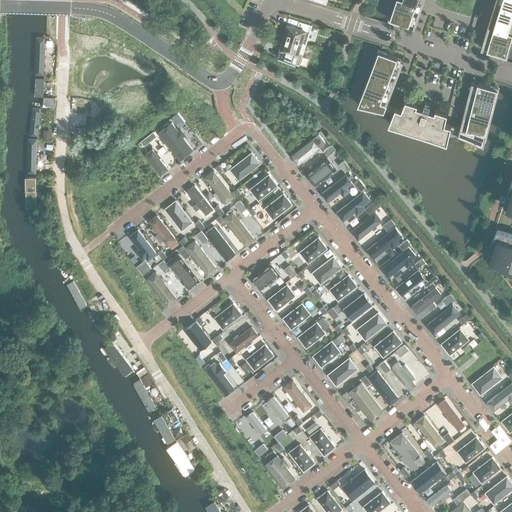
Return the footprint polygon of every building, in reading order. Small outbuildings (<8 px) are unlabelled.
[(395,0),(394,7),(419,15),(423,4),(409,0),(395,0)] [(491,14),(511,20),(511,7),(495,2),(491,14)] [(415,27),(419,15),(394,7),(390,18),(415,27)] [(488,25),(511,32),(511,20),(491,14),(488,25)] [(288,24),(284,36),(306,43),(312,24),(299,20),(297,27),(289,24),(288,24)] [(484,36),(510,43),(511,36),(511,32),(488,25),(484,36)] [(45,33),(34,32),(33,75),(43,76),(45,33)] [(306,43),(284,36),(280,48),(281,48),(290,51),(288,57),(300,61),(306,43)] [(507,55),(510,43),(484,36),(481,47),(507,55)] [(375,61),(400,70),(404,59),(379,50),(375,61)] [(330,52),(328,58),(329,58),(336,60),(337,60),(339,54),(330,52)] [(371,72),(378,75),(395,81),(400,70),(375,61),(371,72)] [(395,81),(378,75),(371,72),(366,82),(391,92),(395,81)] [(30,99),(42,100),(43,79),(32,78),(30,99)] [(472,80),(469,92),(495,99),(498,87),(472,80)] [(387,102),(391,92),(366,82),(362,93),(381,101),(381,100),(387,103),(387,102)] [(466,103),(492,110),(495,99),(469,92),(466,103)] [(381,101),(362,93),(358,104),(369,107),(368,112),(390,120),(396,106),(387,102),(387,103),(381,100),(381,101)] [(56,97),(54,97),(44,96),(43,106),(54,107),(55,107),(56,97)] [(400,126),(406,128),(407,128),(418,102),(406,98),(402,108),(396,106),(390,120),(401,123),(400,126)] [(425,100),(423,107),(419,119),(425,121),(431,102),(425,100)] [(463,115),(489,121),(492,110),(466,103),(463,115)] [(26,135),(38,136),(41,106),(28,105),(26,135)] [(448,138),(452,123),(445,122),(448,111),(436,108),(429,135),(448,141),(448,138)] [(178,112),(172,117),(177,123),(183,118),(178,112)] [(466,127),(486,132),(489,121),(463,115),(460,125),(461,126),(467,127),(466,127)] [(179,160),(192,150),(170,122),(158,132),(179,160)] [(461,126),(460,125),(452,123),(448,138),(471,145),(472,139),(483,144),(486,132),(466,127),(467,127),(461,126)] [(331,143),(321,130),(319,131),(330,145),(331,143)] [(153,131),(144,139),(147,143),(156,135),(153,131)] [(22,171),(36,172),(39,136),(25,135),(22,171)] [(321,140),(317,135),(313,139),(316,144),(321,140)] [(320,150),(311,139),(292,155),(301,166),(320,150)] [(327,155),(335,149),(332,144),(324,150),(327,155)] [(152,148),(143,154),(160,175),(168,169),(152,148)] [(221,171),(230,182),(259,160),(250,149),(221,171)] [(337,170),(328,159),(308,175),(317,186),(337,170)] [(350,168),(344,160),(339,163),(345,172),(350,168)] [(220,206),(232,197),(210,168),(198,177),(220,206)] [(23,209),(37,209),(36,173),(22,173),(23,209)] [(94,175),(89,179),(94,185),(99,181),(101,179),(97,173),(96,174),(97,174),(95,176),(94,175)] [(277,185),(268,174),(242,195),(250,206),(277,185)] [(330,204),(352,186),(344,175),(322,193),(330,204)] [(511,175),(511,180),(504,199),(504,200),(493,237),(486,257),(511,289),(511,175)] [(365,186),(359,178),(354,182),(361,190),(365,186)] [(205,215),(213,208),(193,183),(185,189),(205,215)] [(372,202),(364,191),(337,212),(345,223),(372,202)] [(292,204),(283,193),(256,214),(265,225),(292,204)] [(180,236),(192,227),(170,199),(158,208),(180,236)] [(246,207),(240,199),(235,203),(241,211),(246,207)] [(373,211),(380,205),(377,201),(369,207),(373,211)] [(224,212),(218,204),(214,207),(220,215),(224,212)] [(233,210),(223,218),(226,222),(245,246),(255,238),(233,210)] [(387,221),(378,210),(352,231),(360,242),(387,221)] [(167,248),(177,240),(155,212),(145,219),(167,248)] [(223,218),(220,215),(216,218),(222,225),(226,222),(223,218)] [(205,227),(199,219),(195,222),(201,230),(205,227)] [(395,224),(391,219),(384,225),(387,230),(395,224)] [(213,226),(203,233),(207,238),(225,261),(235,254),(213,226)] [(402,239),(394,228),(367,249),(375,260),(402,239)] [(141,267),(152,258),(130,230),(119,239),(141,267)] [(203,233),(201,231),(197,234),(203,242),(207,238),(203,233)] [(327,247),(318,236),(299,252),(308,263),(327,247)] [(403,249),(410,243),(406,238),(399,244),(403,249)] [(195,240),(185,247),(207,275),(217,268),(195,240)] [(190,254),(183,245),(179,249),(185,257),(190,254)] [(417,258),(409,247),(382,268),(390,279),(417,258)] [(167,256),(161,248),(157,251),(163,259),(167,256)] [(178,254),(167,262),(188,289),(199,283),(178,254)] [(342,266),(333,255),(312,272),(321,283),(342,266)] [(417,268),(425,262),(422,258),(414,264),(417,268)] [(170,267),(164,260),(158,264),(164,272),(170,267)] [(143,273),(151,267),(147,263),(139,269),(143,273)] [(277,275),(269,264),(253,277),(262,288),(277,275)] [(284,269),(291,277),(297,273),(290,264),(284,269)] [(432,277),(423,266),(397,287),(405,298),(432,277)] [(156,271),(144,280),(166,308),(178,299),(156,271)] [(357,285),(348,274),(327,290),(336,301),(357,285)] [(432,287),(440,280),(436,275),(428,282),(432,287)] [(296,295),(287,284),(269,297),(278,308),(296,295)] [(312,292),(308,286),(304,289),(309,294),(312,292)] [(441,294),(435,287),(412,306),(420,317),(436,305),(433,301),(441,294)] [(371,304),(363,293),(342,309),(350,320),(371,304)] [(454,298),(450,293),(443,299),(447,304),(454,298)] [(310,313),(302,302),(284,316),(292,327),(310,313)] [(212,318),(221,330),(242,315),(233,303),(212,318)] [(462,314),(454,303),(427,324),(435,335),(462,314)] [(327,310),(323,305),(319,308),(323,313),(327,310)] [(338,314),(332,306),(327,310),(334,318),(338,314)] [(386,322),(378,311),(355,329),(364,340),(386,322)] [(462,324),(470,318),(466,313),(459,319),(462,324)] [(206,357),(217,348),(195,320),(184,329),(206,357)] [(325,332),(317,321),(298,335),(307,346),(325,332)] [(477,333),(468,322),(442,343),(450,354),(477,333)] [(228,341),(237,352),(259,336),(250,324),(228,341)] [(402,343),(394,332),(367,353),(376,364),(402,343)] [(485,337),(481,332),(477,335),(482,340),(485,337)] [(215,343),(223,337),(220,333),(212,339),(215,343)] [(337,344),(345,338),(341,333),(333,339),(337,344)] [(340,351),(331,340),(313,354),(322,365),(340,351)] [(126,378),(134,372),(112,342),(103,348),(126,378)] [(245,359),(254,370),(274,355),(265,343),(245,359)] [(408,349),(404,344),(396,350),(400,355),(408,349)] [(365,350),(361,345),(357,348),(361,353),(365,350)] [(227,358),(221,350),(217,353),(223,361),(227,358)] [(356,352),(351,356),(357,364),(362,360),(356,352)] [(205,362),(199,354),(195,357),(201,365),(205,362)] [(357,368),(349,357),(328,373),(336,384),(357,368)] [(402,357),(391,365),(409,389),(420,380),(402,357)] [(390,368),(384,360),(379,363),(385,371),(390,368)] [(508,373),(499,362),(472,382),(481,393),(508,373)] [(145,367),(137,372),(140,377),(148,371),(145,367)] [(213,367),(201,376),(223,404),(235,395),(213,367)] [(380,368),(369,377),(390,403),(401,395),(380,368)] [(365,374),(361,377),(367,385),(371,382),(365,374)] [(303,415),(315,406),(293,378),(282,387),(303,415)] [(148,412),(156,407),(141,379),(132,384),(148,412)] [(511,399),(511,382),(487,401),(496,412),(511,399)] [(359,385),(349,394),(350,396),(368,420),(379,411),(359,385)] [(289,415),(274,396),(264,405),(278,423),(289,415)] [(456,433),(467,424),(446,398),(435,406),(456,433)] [(168,418),(175,413),(172,408),(165,413),(168,418)] [(256,442),(268,433),(251,409),(240,418),(256,442)] [(511,430),(511,412),(502,420),(510,431),(511,430)] [(435,450),(446,441),(424,413),(413,422),(435,450)] [(303,422),(297,414),(293,417),(299,425),(303,422)] [(167,445),(177,439),(163,415),(153,420),(167,445)] [(293,420),(291,417),(287,420),(291,426),(295,423),(293,420)] [(337,445),(316,418),(303,428),(324,455),(337,445)] [(415,465),(426,456),(405,429),(394,438),(415,465)] [(286,434),(283,430),(275,436),(278,441),(286,434)] [(454,440),(448,432),(443,436),(449,444),(454,440)] [(316,461),(295,434),(283,444),(304,471),(316,461)] [(484,447),(476,436),(456,450),(465,462),(484,447)] [(190,479),(199,473),(177,440),(168,446),(190,479)] [(285,449),(279,441),(275,444),(281,452),(285,449)] [(259,454),(267,448),(264,444),(256,450),(259,454)] [(430,458),(434,455),(428,448),(424,451),(430,458)] [(439,452),(443,457),(447,454),(442,448),(439,452)] [(296,477),(275,450),(262,460),(283,487),(296,477)] [(499,468),(491,457),(473,470),(482,481),(499,468)] [(419,492),(446,471),(438,460),(411,481),(419,492)] [(406,477),(410,474),(404,466),(400,469),(406,477)] [(347,502),(374,482),(364,469),(337,490),(347,502)] [(448,480),(455,474),(453,470),(445,476),(448,480)] [(456,474),(460,479),(464,476),(460,471),(456,474)] [(205,499),(213,494),(199,473),(192,478),(205,499)] [(511,488),(511,484),(505,476),(485,492),(494,503),(511,488)] [(482,482),(478,477),(473,481),(477,485),(482,482)] [(434,510),(461,490),(452,479),(426,499),(434,510)] [(333,489),(340,483),(337,480),(334,483),(330,486),(333,489)] [(346,511),(329,489),(316,499),(326,511),(346,511)] [(354,511),(376,511),(390,502),(380,489),(353,510),(354,511)] [(469,494),(466,489),(457,496),(460,501),(469,494)] [(471,493),(475,498),(479,495),(474,490),(471,493)] [(230,497),(227,493),(217,500),(219,503),(220,502),(221,502),(226,499),(226,500),(230,497)] [(471,511),(475,509),(467,498),(448,511),(471,511)] [(208,511),(223,511),(216,500),(205,507),(208,511)] [(511,511),(511,501),(498,511),(511,511)]
